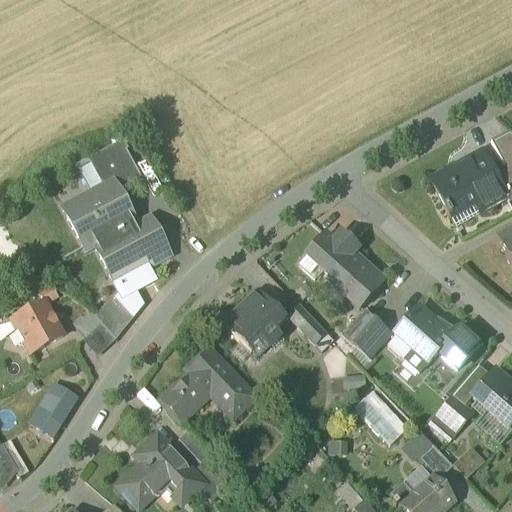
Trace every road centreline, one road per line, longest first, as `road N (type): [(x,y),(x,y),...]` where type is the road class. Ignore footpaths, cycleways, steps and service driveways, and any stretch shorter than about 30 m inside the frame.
road 1 (residential): [(11,511),(76,446),(175,305),(228,252),(331,176)]
road 2 (residential): [(511,328),(331,176)]
road 3 (residential): [(331,176),(511,79)]
